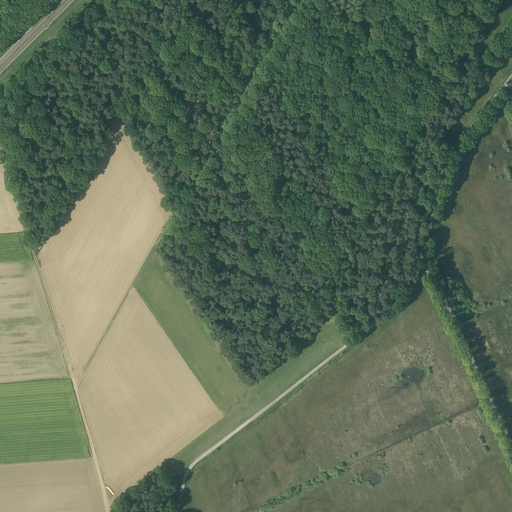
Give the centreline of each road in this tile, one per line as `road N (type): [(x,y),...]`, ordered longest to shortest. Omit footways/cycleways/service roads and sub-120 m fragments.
road 1 (track): [(107,511),(75,386),(304,0)]
road 2 (unclassified): [(511,444),(424,255),(448,162),(511,79)]
road 3 (track): [(75,386),(0,127)]
road 4 (track): [(356,339),(192,464),(178,511)]
